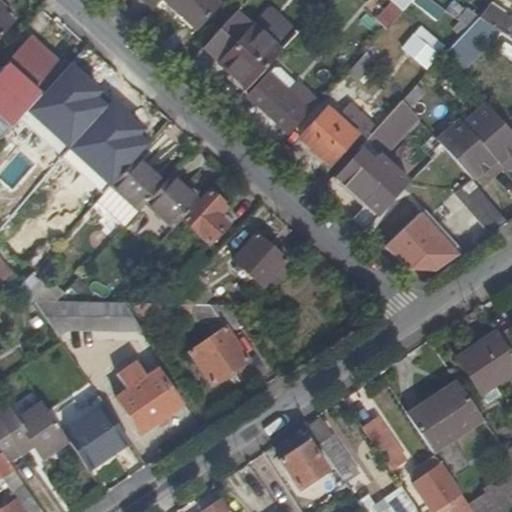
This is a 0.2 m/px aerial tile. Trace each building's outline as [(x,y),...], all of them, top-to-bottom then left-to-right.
[(137,0),(138,0),(147,10),(156,0),(137,0)] [(159,0),(189,27),(212,2),(209,0),(159,0)] [(382,0),(395,11),(405,0),(382,0)] [(418,0),(433,13),(443,1),(442,0),(418,0)] [(0,2),(0,33),(11,21),(0,11),(0,8),(3,5),(0,2)] [(511,17),(499,9),(489,22),(511,37),(511,17)] [(470,18),(460,12),(454,18),(462,26),(470,18)] [(276,49),(247,23),(213,60),(241,87),(276,49)] [(411,30),(398,43),(420,63),(433,50),(411,30)] [(26,43),(4,67),(34,93),(35,94),(56,69),(26,43)] [(352,81),(374,58),(363,48),(342,71),(352,81)] [(264,75),(256,83),(293,118),(297,114),(299,116),(312,102),(292,85),(284,93),(264,75)] [(256,83),(254,83),(244,93),(282,129),(293,118),(256,83)] [(78,105),(89,116),(106,97),(107,96),(96,85),(78,105)] [(82,123),(96,136),(121,110),(106,97),(89,116),(82,123)] [(362,154),(406,108),(397,97),(369,128),(358,140),(353,146),(356,149),(362,154)] [(78,105),(76,103),(23,158),(38,172),(82,123),(89,116),(78,105)] [(455,120),(432,139),(470,183),(477,177),(484,171),(490,179),(500,170),(504,174),(511,168),(505,160),(511,154),(511,137),(481,103),(458,123),(455,120)] [(327,160),(334,166),(353,146),(358,140),(369,128),(350,110),(347,112),(341,106),(331,117),(324,110),(298,138),(324,163),(327,160)] [(362,154),(356,149),(331,176),(359,200),(344,215),(360,229),(397,188),(362,154)] [(133,156),(107,185),(136,208),(143,200),(161,180),(133,156)] [(484,171),(477,177),(482,184),(490,179),(484,171)] [(161,180),(143,200),(171,224),(196,197),(168,172),(161,180)] [(57,240),(83,212),(48,178),(30,197),(46,212),(37,220),(57,240)] [(206,191),(178,223),(208,249),(231,223),(220,213),(224,208),(206,191)] [(502,221),(489,206),(473,215),(483,233),(502,221)] [(418,215),(385,246),(412,273),(437,273),(457,256),(418,215)] [(11,238),(22,247),(32,236),(21,227),(11,238)] [(267,234),(243,259),(274,287),(292,267),(297,261),(267,234)] [(23,273),(4,250),(0,253),(0,265),(11,278),(14,281),(23,273)] [(197,256),(180,274),(189,280),(205,262),(197,256)] [(0,285),(11,278),(0,265),(0,285)] [(180,274),(153,304),(168,304),(189,280),(180,274)] [(55,338),(69,330),(143,333),(122,303),(101,302),(53,302),(29,302),(52,332),(55,338)] [(144,303),(145,315),(235,318),(226,305),(168,304),(153,304),(144,303)] [(185,351),(208,385),(247,360),(223,325),(185,351)] [(511,332),(507,325),(494,334),(511,361),(511,332)] [(492,330),(452,358),(475,393),(511,368),(511,361),(494,334),(492,330)] [(113,398),(138,433),(179,405),(155,368),(142,377),(132,362),(112,375),(123,391),(113,398)] [(478,417),(455,382),(405,416),(429,452),(478,417)] [(0,454),(2,458),(5,461),(29,445),(38,459),(64,440),(60,434),(41,405),(15,422),(6,409),(0,412),(0,454)] [(64,440),(85,470),(127,442),(102,406),(60,434),(64,440)] [(381,432),(364,407),(349,416),(366,441),(381,432)] [(345,456),(330,434),(315,444),(330,467),(343,457),(345,456)] [(326,470),(306,441),(279,458),(277,460),(296,488),(300,486),(326,470)] [(511,447),(509,443),(499,449),(511,468),(511,447)] [(330,467),(335,475),(349,465),(343,457),(330,467)] [(2,458),(0,458),(0,485),(11,502),(0,508),(0,511),(32,511),(38,508),(5,461),(2,458)] [(469,511),(464,504),(440,468),(412,487),(429,511),(442,503),(448,511),(469,511)] [(495,511),(511,500),(511,471),(464,504),(469,511),(495,511)] [(368,491),(353,501),(360,511),(414,511),(402,493),(379,508),(368,491)] [(224,511),(217,501),(201,511),(224,511)]
